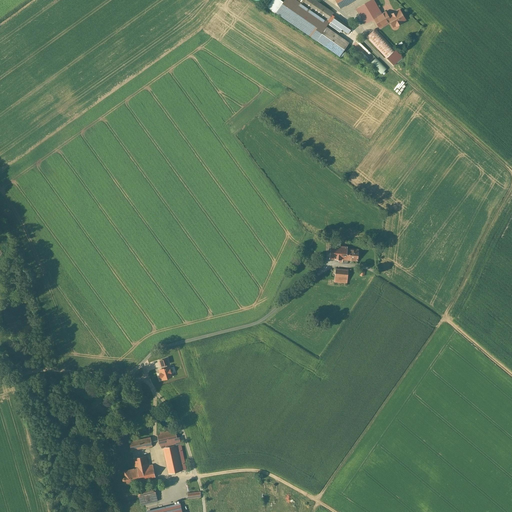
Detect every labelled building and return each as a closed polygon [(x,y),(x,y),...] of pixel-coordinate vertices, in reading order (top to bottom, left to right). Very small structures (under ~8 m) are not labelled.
[(327,22),(295,0),(284,0),(276,13),(316,40),(325,26),(326,27),(329,22),(327,21),(327,22)] [(295,0),(327,22),(327,21),(333,13),(313,0),(295,0)] [(373,0),(370,0),(356,8),(365,24),(366,24),(365,22),(372,18),(374,18),(374,19),(382,14),(375,3),(373,0)] [(399,10),(396,12),(396,11),(391,14),(391,15),(388,17),(390,21),(391,22),(393,27),(396,25),(396,26),(401,23),(401,22),(405,20),(399,10)] [(382,14),(374,19),(377,23),(379,27),(390,21),(388,17),(385,12),(382,14)] [(351,28),(335,16),(331,22),(347,33),(351,28)] [(326,27),(325,26),(316,40),(339,56),(348,43),(326,27)] [(395,50),(375,28),(366,37),(386,58),(395,50)] [(382,73),(387,67),(376,57),(370,63),(382,73)] [(358,249),(347,248),(347,247),(333,246),(332,259),(342,259),(348,260),(357,261),(358,249)] [(318,256),(311,266),(315,270),(323,259),(318,256)] [(348,270),(335,269),(334,281),(347,283),(347,279),(348,270)] [(169,423),(169,420),(169,418),(167,416),(165,414),(163,414),(160,414),(158,416),(156,418),(156,421),(157,423),(158,425),(160,427),(163,427),(165,427),(168,425),(169,423)] [(173,426),(158,429),(159,435),(174,432),(173,426)] [(159,435),(157,436),(159,442),(177,438),(175,432),(159,435)] [(150,437),(129,442),(131,450),(152,445),(150,437)] [(180,444),(175,445),(181,470),(186,469),(180,444)] [(175,445),(163,447),(169,473),(181,470),(175,445)] [(146,456),(134,458),(136,468),(148,465),(146,456)] [(136,468),(134,468),(124,470),(125,475),(125,477),(124,477),(122,478),(123,480),(124,480),(126,480),(126,482),(155,476),(152,464),(148,465),(136,468)] [(154,486),(137,490),(139,501),(140,505),(144,504),(157,501),(154,486)]
